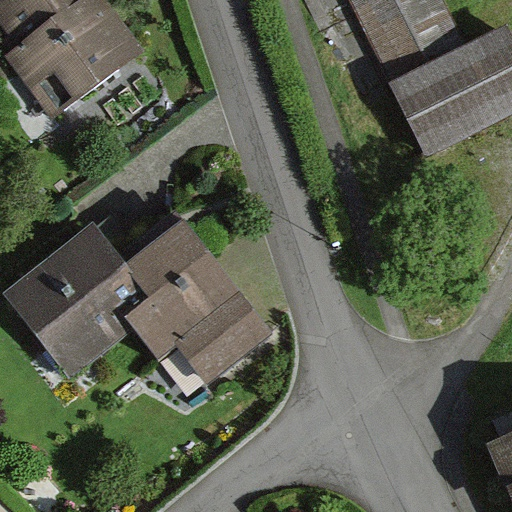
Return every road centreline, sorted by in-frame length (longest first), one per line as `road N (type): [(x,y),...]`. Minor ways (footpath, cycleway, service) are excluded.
road 1 (residential): [(223,0),(355,402)]
road 2 (track): [(511,273),(469,349),(355,402)]
road 3 (residential): [(355,402),(221,511)]
